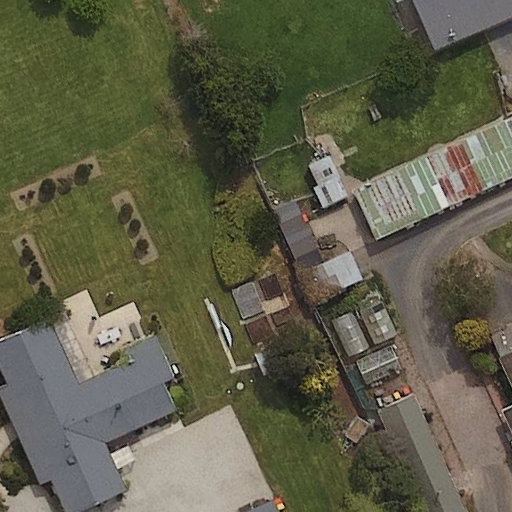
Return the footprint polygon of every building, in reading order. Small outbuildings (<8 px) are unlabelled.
[(511,13),(511,0),(413,0),(434,47),(511,13)] [(511,173),(511,114),(355,186),(377,235),(511,173)] [(354,194),(335,149),(303,163),(323,207),(354,194)] [(363,274),(349,246),(307,268),(321,296),(363,274)] [(0,335),(0,371),(40,479),(48,476),(61,511),(62,511),(124,489),(104,436),(177,408),(166,379),(174,376),(158,333),(126,345),(132,360),(77,381),(53,316),(0,335)] [(511,320),(490,330),(511,378),(511,402),(506,405),(511,419),(511,320)] [(468,511),(410,394),(380,409),(430,511),(468,511)] [(279,511),(273,499),(244,511),(279,511)]
